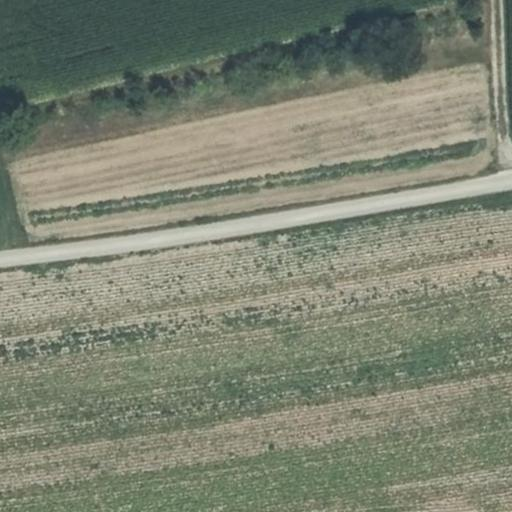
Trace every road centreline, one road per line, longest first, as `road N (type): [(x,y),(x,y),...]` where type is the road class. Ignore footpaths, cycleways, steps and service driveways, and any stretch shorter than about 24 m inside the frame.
road 1 (track): [(0,264),(511,185)]
road 2 (track): [(508,185),(501,0)]
